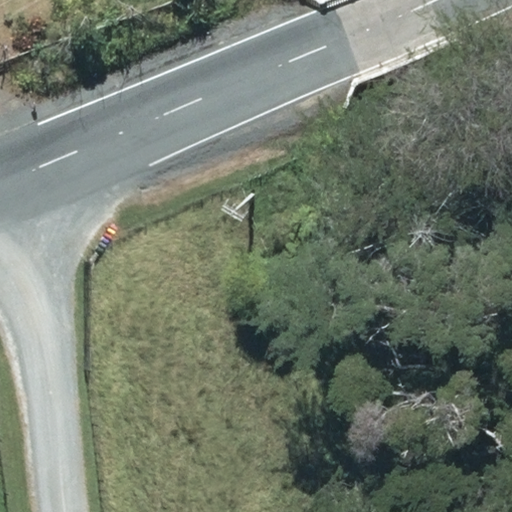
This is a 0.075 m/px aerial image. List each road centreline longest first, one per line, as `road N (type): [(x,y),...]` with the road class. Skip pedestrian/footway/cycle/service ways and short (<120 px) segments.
road 1 (tertiary): [(0,187),(423,0)]
road 2 (track): [(35,172),(77,511)]
